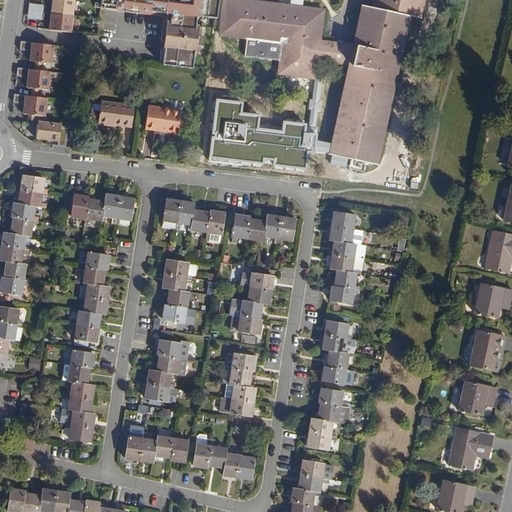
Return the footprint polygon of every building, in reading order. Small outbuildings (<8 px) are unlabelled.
[(71,1),(61,0),(51,0),(50,15),(71,18),(73,1),(71,1)] [(214,18),(216,0),(100,0),(100,7),(163,17),(159,50),(162,51),(160,66),(191,70),(192,54),(196,55),(199,26),(193,26),(194,15),(214,18)] [(425,0),(375,0),(374,10),(359,7),(351,47),(318,43),(322,14),(223,2),(219,40),(245,43),(281,47),(280,64),(278,79),(314,83),(316,66),(345,70),(325,159),(377,170),(410,23),(421,25),(425,0)] [(38,6),(28,5),(27,12),(37,13),(38,6)] [(37,13),(27,12),(26,19),(36,21),(37,13)] [(71,18),(50,15),(48,31),(69,34),(71,18)] [(53,47),(20,43),(19,51),(30,52),(29,63),(34,63),(40,64),(50,65),(53,47)] [(33,71),(17,69),(16,77),(27,79),(25,89),(31,90),(37,90),(47,92),(49,73),(39,72),(33,71)] [(30,98),(13,96),(12,104),(23,105),(22,115),(28,116),(34,117),(44,118),(46,100),(36,99),(30,98)] [(130,131),(133,111),(92,106),(90,121),(98,122),(98,127),(130,131)] [(179,115),(146,111),(144,133),(177,137),(179,115)] [(241,134),(241,121),(227,121),(227,134),(241,134)] [(67,149),(69,131),(62,130),(62,126),(39,123),(37,140),(60,143),(59,148),(67,149)] [(23,178),(21,192),(42,195),(45,181),(23,178)] [(511,186),(511,187),(502,221),(511,223),(511,186)] [(40,209),(42,195),(21,192),(19,206),(35,209),(40,209)] [(71,219),(85,221),(88,204),(88,200),(74,198),(71,219)] [(116,221),(119,200),(105,198),(104,207),(102,219),(116,221)] [(119,200),(116,221),(130,224),(134,202),(119,200)] [(176,234),(177,227),(180,205),(166,203),(162,231),(176,234)] [(101,224),(102,219),(104,207),(88,204),(85,221),(101,224)] [(33,223),(35,209),(19,206),(14,205),(11,220),(16,221),(33,223)] [(180,205),(177,227),(191,229),(193,217),(194,207),(180,205)] [(210,215),(209,220),(207,237),(221,239),(224,217),(210,215)] [(190,234),(207,237),(209,220),(193,217),(191,229),(190,234)] [(334,217),(332,232),(359,236),(360,233),(354,231),(355,221),(334,217)] [(246,243),(249,226),(250,222),(236,219),(232,241),(246,243)] [(266,229),(264,241),(278,243),(281,222),(267,220),(266,229)] [(31,239),(33,223),(16,221),(13,236),(26,238),(31,239)] [(295,224),(281,222),(278,243),(292,245),(295,224)] [(249,226),(246,243),(263,245),(264,241),(266,229),(249,226)] [(335,247),(351,249),(353,239),(358,240),(359,236),(332,232),(330,246),(335,247)] [(511,236),(494,232),(485,268),(510,274),(511,261),(511,236)] [(23,253),(26,238),(13,236),(4,235),(2,249),(23,253)] [(351,249),(335,247),(332,261),(359,265),(360,261),(355,260),(356,250),(351,249)] [(0,259),(0,262),(9,264),(21,266),(23,253),(2,249),(0,259)] [(87,256),(85,270),(103,272),(107,273),(109,259),(87,256)] [(340,276),(352,278),(353,268),(358,268),(359,265),(332,261),(330,274),(340,276)] [(9,264),(6,281),(23,283),(26,267),(21,266),(9,264)] [(167,264),(165,279),(186,282),(192,283),(193,280),(195,278),(196,271),(195,269),(167,264)] [(100,289),(103,272),(85,270),(83,286),(88,287),(100,289)] [(356,278),(352,278),(340,276),(337,292),(354,295),(356,278)] [(250,292),(271,295),(273,282),(252,278),(250,292)] [(163,292),(172,294),(184,296),(186,282),(165,279),(163,292)] [(0,293),(21,297),(23,283),(6,281),(2,280),(0,292),(0,293)] [(489,283),(482,281),(481,285),(480,285),(473,313),(496,318),(498,309),(499,303),(509,305),(511,292),(491,287),(488,287),(489,283)] [(88,287),(85,301),(107,305),(109,290),(100,289),(88,287)] [(269,309),(271,295),(250,292),(247,306),(259,308),(269,309)] [(352,309),(354,295),(337,292),(332,292),(330,306),(352,309)] [(189,297),(184,296),(172,294),(169,310),(186,313),(189,297)] [(107,305),(85,301),(83,315),(100,318),(105,319),(107,305)] [(240,322),(257,324),(259,308),(247,306),(242,305),(240,322)] [(0,324),(16,327),(18,313),(0,309),(0,324)] [(184,327),(186,313),(169,310),(165,309),(163,323),(184,327)] [(100,318),(83,315),(78,314),(76,328),(98,332),(100,318)] [(261,325),(257,324),(240,322),(233,321),(231,335),(259,339),(261,325)] [(13,343),(16,327),(0,324),(0,340),(9,342),(13,343)] [(327,327),(325,341),(352,346),(355,332),(327,327)] [(95,346),(98,332),(76,328),(74,342),(95,346)] [(499,336),(476,331),(468,366),(496,372),(499,361),(494,360),(499,336)] [(499,361),(504,337),(499,336),(494,360),(499,361)] [(9,342),(0,340),(0,355),(7,356),(9,342)] [(322,355),(332,357),(344,359),(345,349),(352,350),(352,346),(325,341),(322,355)] [(157,359),(162,360),(178,363),(181,349),(159,345),(157,359)] [(69,368),(87,371),(91,372),(93,357),(72,354),(69,368)] [(349,360),(344,359),(332,357),(329,373),(346,376),(349,360)] [(232,372),(248,375),(253,376),(255,361),(234,358),(232,369),(232,372)] [(162,360),(159,376),(171,378),(176,379),(178,363),(162,360)] [(60,384),(72,386),(84,388),(87,371),(69,368),(63,367),(60,384)] [(246,391),(248,375),(232,372),(231,376),(229,388),(234,389),(246,391)] [(346,376),(329,373),(324,372),(322,386),(352,391),(354,377),(346,376)] [(147,389),(169,392),(171,378),(159,376),(150,375),(147,389)] [(494,390),(463,383),(456,411),(479,416),(481,407),(483,401),(491,403),(494,390)] [(94,389),(84,388),(72,386),(71,395),(65,395),(65,399),(91,403),(94,389)] [(234,389),(229,388),(226,388),(224,402),(226,402),(231,403),(234,389)] [(166,407),(169,392),(147,389),(145,403),(166,407)] [(246,391),(234,389),(231,403),(253,406),(255,393),(246,391)] [(319,409),(323,410),(340,412),(342,398),(321,394),(319,409)] [(68,414),(73,415),(89,418),(91,403),(65,399),(64,403),(69,404),(68,414)] [(250,421),(253,406),(231,403),(231,407),(229,417),(250,421)] [(321,426),(333,428),(338,429),(347,430),(350,414),(340,412),(323,410),(321,426)] [(65,427),(92,432),(94,419),(89,418),(73,415),(71,424),(66,423),(65,427)] [(418,424),(427,427),(429,419),(420,416),(418,424)] [(331,441),(333,428),(321,426),(311,424),(309,438),(331,441)] [(90,446),(92,432),(65,427),(65,431),(70,432),(69,440),(68,443),(90,446)] [(491,434),(455,427),(447,463),(471,468),(474,454),(476,445),(488,448),(491,434)] [(69,440),(70,432),(65,431),(62,433),(61,436),(63,439),(69,440)] [(331,441),(309,438),(307,452),(329,455),(331,441)] [(140,466),(143,444),(129,441),(125,463),(140,466)] [(158,441),(157,446),(155,458),(172,460),(174,444),(158,441)] [(207,474),(208,468),(211,452),(212,446),(206,445),(206,442),(200,441),(198,442),(193,471),(207,474)] [(154,468),(155,458),(157,446),(143,444),(140,466),(154,468)] [(174,444),(172,460),(171,466),(185,468),(188,446),(174,444)] [(476,445),(474,454),(486,457),(488,448),(476,445)] [(225,471),(227,460),(227,455),(211,452),(208,468),(225,471)] [(227,460),(225,471),(223,481),(237,484),(240,462),(227,460)] [(240,462),(237,484),(251,486),(254,465),(240,462)] [(300,481),(326,486),(329,484),(330,472),(329,470),(302,467),(300,481)] [(326,489),(326,486),(300,481),(297,495),(319,499),(320,488),(326,489)] [(474,488),(442,481),(435,510),(446,511),(458,511),(460,505),(462,499),(471,501),(474,488)] [(6,511),(21,511),(24,499),(24,495),(10,492),(6,511)] [(37,511),(52,511),(55,495),(41,493),(40,502),(37,511)] [(55,495),(52,511),(67,511),(68,507),(69,497),(55,495)] [(318,502),(319,499),(297,495),(293,495),(290,509),(295,509),(312,511),(313,501),(318,502)] [(37,511),(40,502),(24,499),(21,511),(37,511)]
